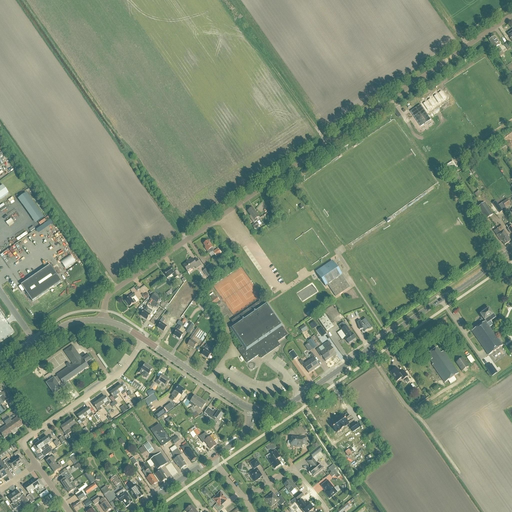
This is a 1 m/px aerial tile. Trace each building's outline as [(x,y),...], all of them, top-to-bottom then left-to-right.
[(494,39),(493,38),(489,41),(494,49),(498,55),(502,52),(498,47),(500,45),(495,38),(494,39)] [(410,112),(420,127),(430,120),(420,105),(410,112)] [(0,187),(0,199),(8,194),(3,186),(0,187)] [(20,198),(38,223),(44,218),(26,194),(20,198)] [(507,199),(501,202),(498,205),(503,212),(506,209),(505,207),(510,203),(507,199)] [(484,202),(481,204),(489,216),(492,214),(484,202)] [(499,214),(502,212),(495,202),(492,204),(499,214)] [(489,216),(481,204),(477,207),(485,219),(489,216)] [(249,217),(252,222),(253,221),(254,222),(258,220),(257,219),(259,218),(252,208),(247,212),(250,216),(249,217)] [(497,229),(508,244),(511,241),(508,237),(501,227),(497,229)] [(502,242),(504,246),(508,244),(497,229),(494,232),(501,242),(502,242)] [(60,232),(50,238),(55,247),(61,243),(59,240),(57,242),(56,241),(63,237),(60,232)] [(206,248),(205,249),(207,252),(209,251),(210,253),(212,252),(216,257),(221,254),(218,249),(214,252),(212,249),(213,248),(208,242),(204,245),(206,248)] [(47,245),(53,253),(60,248),(58,246),(54,248),(50,243),(47,245)] [(61,263),(72,259),(71,256),(73,256),(71,251),(67,253),(66,249),(62,250),(63,252),(65,252),(66,254),(58,257),(61,263)] [(194,262),(192,259),(188,261),(189,262),(183,266),(187,273),(195,268),(196,269),(201,265),(197,260),(194,262)] [(71,274),(82,266),(79,262),(69,271),(71,274)] [(341,275),(340,273),(332,262),(322,269),(316,273),(318,275),(326,287),(328,286),(336,297),(350,287),(341,275)] [(22,283),(33,276),(29,270),(33,267),(31,264),(26,268),(19,272),(22,276),(19,278),(22,283)] [(206,267),(210,273),(214,270),(210,264),(206,267)] [(50,266),(21,286),(32,302),(61,282),(50,266)] [(172,275),(175,279),(177,277),(174,273),(173,273),(170,269),(163,273),(167,279),(172,275)] [(129,298),(125,302),(129,308),(134,304),(139,301),(135,297),(133,294),(128,297),(129,298)] [(208,302),(211,307),(214,305),(215,306),(217,305),(216,303),(219,301),(216,297),(208,302)] [(246,362),(247,364),(248,363),(259,356),(261,359),(277,348),(276,347),(279,345),(277,343),(288,335),(282,327),(283,326),(267,303),(263,306),(260,302),(231,322),(234,326),(230,329),(243,347),(238,350),(246,363),(246,362)] [(142,311),(143,312),(140,317),(146,321),(150,316),(145,312),(148,309),(146,307),(142,311)] [(491,322),(495,318),(493,315),(492,315),(488,310),(487,310),(486,310),(485,311),(485,312),(483,313),(481,314),(481,315),(480,315),(485,322),(471,332),(488,356),(502,346),(489,328),(493,325),(491,322)] [(318,319),(326,331),(333,326),(324,314),(318,319)] [(163,324),(165,320),(163,318),(159,323),(160,324),(157,328),(163,333),(167,327),(163,324)] [(363,333),(364,333),(365,333),(365,332),(366,331),(367,331),(368,330),(369,330),(370,330),(371,329),(372,329),(372,328),(366,319),(360,323),(360,321),(357,323),(360,331),(361,330),(362,331),(363,332),(363,333)] [(184,331),(188,334),(193,325),(189,322),(184,331)] [(176,331),(173,336),(179,340),(183,335),(178,331),(181,327),(179,326),(175,330),(176,331)] [(344,338),(349,344),(355,340),(351,333),(350,333),(346,326),(341,330),(346,338),(344,338)] [(317,330),(322,337),(326,334),(322,327),(317,330)] [(200,331),(197,329),(193,335),(189,340),(190,341),(187,345),(193,350),(197,345),(193,341),(195,337),(200,331)] [(199,340),(202,342),(207,336),(203,333),(199,340)] [(311,347),(313,350),(316,347),(311,339),(307,342),(308,343),(311,347)] [(325,350),(331,358),(336,355),(331,347),(332,346),(329,342),(326,344),(329,347),(325,350)] [(201,355),(207,360),(211,354),(206,351),(209,347),(206,345),(203,350),(204,350),(201,355)] [(47,384),(54,394),(61,389),(58,384),(61,382),(63,385),(88,367),(86,364),(86,363),(91,359),(88,355),(82,359),(82,358),(81,359),(72,346),(64,352),(73,364),(70,366),(69,365),(67,366),(68,367),(68,368),(57,375),(58,376),(54,379),(54,378),(47,384)] [(322,357),(326,362),(331,358),(325,350),(321,352),(318,349),(316,351),(321,357),(322,357)] [(428,355),(432,360),(430,361),(433,365),(432,366),(445,384),(458,374),(443,352),(440,354),(437,349),(428,355)] [(289,353),(293,360),(297,357),(293,350),(289,353)] [(308,361),(314,370),(319,366),(314,358),(315,358),(312,354),(309,355),(312,359),(308,361)] [(456,364),(462,373),(469,368),(463,359),(456,364)] [(303,366),(309,374),(314,370),(308,361),(304,364),(302,361),(299,362),(302,366),(303,366)] [(149,376),(153,370),(145,365),(142,370),(141,369),(138,373),(140,375),(143,371),(145,373),(143,375),(143,376),(145,378),(147,378),(148,375),(149,376)] [(491,365),(486,369),(492,377),(497,373),(491,365)] [(390,372),(390,373),(396,382),(401,379),(402,381),(407,377),(404,371),(400,374),(396,368),(393,371),(392,371),(390,372)] [(155,384),(159,386),(160,384),(166,387),(170,381),(162,376),(160,380),(158,379),(155,384)] [(131,386),(139,391),(141,388),(134,382),(131,386)] [(121,386),(115,390),(119,395),(121,393),(123,396),(126,393),(121,386)] [(172,396),(173,397),(175,398),(178,394),(181,396),(185,391),(178,387),(175,392),(175,391),(172,396)] [(110,394),(115,401),(118,399),(116,396),(119,395),(115,390),(110,394)] [(0,397),(4,402),(10,398),(5,391),(2,394),(0,391),(0,397)] [(99,401),(102,406),(104,404),(106,407),(110,405),(105,397),(99,401)] [(189,407),(190,409),(192,407),(194,409),(196,406),(201,410),(205,405),(194,397),(189,405),(190,406),(189,407)] [(93,405),(96,410),(98,413),(102,410),(100,408),(102,406),(99,401),(93,405)] [(171,404),(165,408),(168,412),(174,408),(171,404)] [(192,407),(190,409),(188,411),(195,420),(199,416),(194,409),(192,407)] [(162,408),(154,414),(158,420),(166,414),(162,408)] [(83,413),(86,417),(88,416),(90,418),(93,416),(88,409),(83,413)] [(219,422),(223,416),(218,413),(214,410),(213,413),(208,409),(204,414),(207,416),(207,417),(213,421),(212,421),(215,423),(217,421),(219,422)] [(77,417),(80,421),(82,424),(85,422),(84,419),(86,417),(83,413),(77,417)] [(333,422),(330,424),(336,433),(348,425),(341,416),(338,418),(337,418),(333,421),(333,422)] [(17,430),(23,426),(17,418),(12,422),(8,417),(3,421),(6,426),(0,430),(0,433),(4,439),(12,433),(13,435),(18,431),(17,430)] [(70,429),(73,433),(75,431),(74,430),(77,428),(75,425),(72,420),(66,424),(70,429)] [(356,423),(349,427),(353,432),(359,428),(356,423)] [(64,437),(66,440),(70,438),(68,435),(72,433),(69,429),(70,429),(66,424),(61,428),(66,436),(64,437)] [(170,441),(159,425),(151,431),(162,447),(170,441)] [(196,430),(190,434),(193,438),(196,436),(196,437),(200,435),(196,430)] [(205,433),(199,438),(203,444),(204,443),(203,442),(204,442),(205,442),(210,450),(217,446),(214,442),(216,440),(213,435),(209,438),(205,433)] [(41,442),(49,454),(52,452),(47,445),(51,442),(47,437),(41,442)] [(172,440),(175,445),(180,441),(177,437),(172,440)] [(291,446),(297,447),(298,448),(302,448),(302,445),(306,445),(307,438),(303,437),(303,438),(291,437),(291,441),(291,442),(289,441),(288,442),(288,444),(288,445),(291,446)] [(320,445),(317,441),(311,445),(315,449),(320,445)] [(42,455),(44,457),(49,454),(41,442),(35,446),(39,451),(41,449),(43,452),(44,451),(45,453),(42,455)] [(272,443),(268,446),(272,452),(276,449),(272,443)] [(193,462),(195,461),(195,460),(196,459),(193,456),(194,455),(190,449),(187,445),(182,448),(185,452),(184,453),(188,459),(189,459),(191,463),(192,462),(193,462)] [(1,454),(3,457),(14,450),(11,446),(1,454)] [(184,462),(180,456),(181,456),(177,450),(172,454),(175,459),(173,461),(177,467),(178,466),(180,470),(186,466),(184,462)] [(13,460),(18,467),(23,464),(21,460),(23,458),(18,451),(14,455),(16,458),(13,460)] [(268,460),(274,470),(281,465),(277,460),(280,458),(276,451),(270,455),(272,458),(268,460)] [(164,474),(160,468),(167,464),(160,454),(150,461),(159,472),(155,475),(161,483),(166,480),(163,475),(164,474)] [(75,455),(70,459),(74,465),(79,461),(75,455)] [(46,462),(50,467),(55,464),(53,462),(56,460),(53,457),(46,462)] [(317,463),(312,458),(307,462),(311,466),(311,468),(308,470),(309,472),(309,474),(310,475),(312,475),(313,477),(322,470),(317,463)] [(10,467),(13,471),(18,467),(13,460),(10,461),(8,459),(3,462),(8,469),(10,467)] [(256,460),(250,464),(254,470),(249,474),(252,478),(251,479),(254,482),(260,478),(262,476),(256,468),(260,466),(256,460)] [(55,464),(50,467),(54,473),(61,468),(59,465),(56,467),(55,464)] [(152,476),(148,471),(149,470),(145,465),(142,468),(144,472),(143,473),(146,477),(147,476),(148,479),(147,479),(152,487),(158,483),(152,476)] [(334,470),(329,474),(332,478),(335,475),(337,478),(340,476),(334,470)] [(61,476),(64,480),(61,482),(65,488),(72,483),(70,480),(72,479),(67,471),(61,476)] [(111,480),(116,487),(121,483),(116,476),(112,479),(111,480)] [(29,483),(34,490),(38,487),(39,490),(44,487),(39,480),(37,481),(36,480),(34,481),(33,480),(29,483)] [(284,485),(288,490),(290,493),(297,488),(294,485),(290,480),(284,485)] [(327,496),(329,499),(337,493),(328,481),(321,486),(327,494),(327,495),(327,496)] [(24,488),(28,494),(34,490),(29,483),(26,485),(26,486),(24,488)] [(72,483),(65,488),(69,494),(73,491),(76,489),(72,483)] [(130,491),(129,492),(135,501),(139,499),(139,500),(144,496),(140,492),(141,491),(139,487),(136,489),(135,488),(134,488),(131,483),(126,487),(130,491)] [(86,487),(83,484),(76,489),(79,492),(86,487)] [(46,490),(38,495),(41,499),(48,494),(46,490)] [(13,495),(19,503),(21,501),(24,505),(28,502),(24,495),(21,497),(17,491),(14,493),(14,494),(13,495)] [(81,492),(75,496),(79,501),(84,497),(81,492)] [(212,500),(217,505),(214,507),(218,511),(219,511),(224,508),(222,505),(227,500),(222,495),(223,494),(220,492),(218,494),(219,494),(212,500)] [(129,505),(132,502),(126,493),(118,498),(121,503),(122,503),(126,508),(129,506),(129,505)] [(268,497),(264,500),(267,503),(268,503),(271,507),(278,502),(281,506),(285,502),(280,497),(277,499),(273,493),(268,497)] [(301,493),(295,498),(298,501),(303,496),(301,493)] [(10,506),(14,511),(21,506),(19,503),(13,495),(12,496),(11,495),(8,497),(13,504),(10,506)] [(90,500),(94,506),(100,501),(97,496),(90,500)] [(102,505),(101,505),(106,511),(107,511),(111,510),(104,499),(100,502),(102,505)] [(306,504),(302,500),(297,504),(300,509),(301,509),(303,511),(309,511),(313,508),(308,502),(306,504)]
